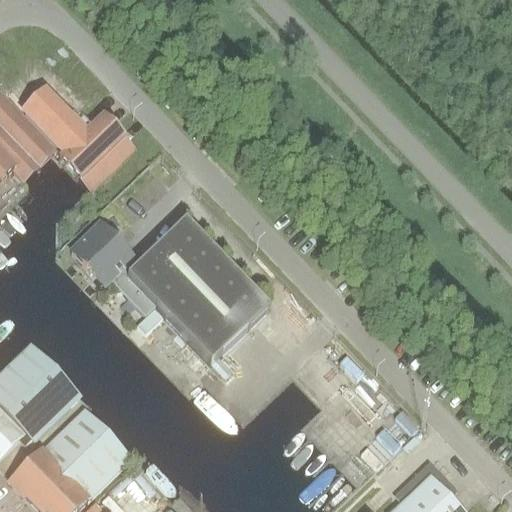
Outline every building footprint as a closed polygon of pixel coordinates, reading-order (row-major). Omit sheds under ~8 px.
[(0,186),(12,174),(23,186),(54,157),(0,101),(0,186)] [(83,121),(51,152),(61,162),(60,164),(90,195),(134,154),(103,122),(93,132),(83,121)] [(210,370),(268,314),(185,227),(131,278),(125,272),(133,265),(118,249),(111,256),(108,252),(111,249),(96,234),(70,258),(85,274),(92,267),(95,271),(92,274),(107,289),(110,286),(145,322),(155,312),(210,370)] [(0,461),(21,442),(26,448),(31,443),(34,446),(79,402),(29,350),(0,378),(0,461)] [(80,511),(130,464),(83,415),(10,486),(35,511),(80,511)] [(408,502),(400,509),(397,511),(457,511),(449,503),(455,497),(429,469),(401,495),(408,502)]
